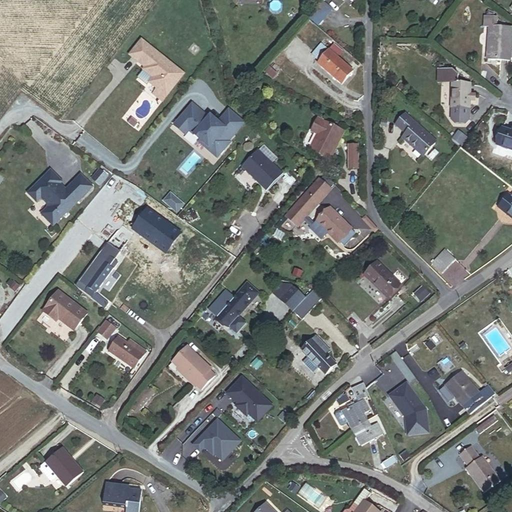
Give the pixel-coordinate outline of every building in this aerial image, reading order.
[(323,20),(336,5),(329,0),(320,0),(311,11),(323,20)] [(323,20),(311,11),(307,16),(318,26),(323,20)] [(511,55),(511,40),(511,30),(496,29),(497,20),(493,19),(493,16),(487,14),(486,19),(485,19),(484,27),(490,28),(487,60),(510,63),(511,62),(511,55)] [(129,58),(145,70),(146,68),(151,72),(148,77),(153,80),(149,85),(156,91),(153,96),(162,104),(183,77),(141,44),(129,58)] [(353,72),(342,63),(347,57),(336,47),(331,53),(322,45),(312,56),(320,62),(317,65),(341,85),(353,72)] [(277,74),(268,66),(264,71),(273,78),(277,74)] [(143,73),(148,77),(151,72),(146,68),(145,70),(143,73)] [(458,84),(459,75),(453,69),(438,69),(437,84),(451,84),(451,110),(470,110),(471,103),(471,95),(471,85),(458,84)] [(215,127),(191,107),(173,128),(184,137),(188,133),(199,142),(198,144),(217,160),(230,145),(228,143),(243,126),(228,113),(215,127)] [(403,139),(423,158),(436,144),(406,116),(397,126),(407,135),(403,139)] [(330,160),(344,132),(318,119),(312,131),(318,134),(310,150),(330,160)] [(497,146),(511,151),(511,132),(511,133),(503,130),(497,146)] [(358,169),(357,147),(349,147),(350,169),(358,169)] [(245,168),(266,189),(281,174),(259,153),(245,168)] [(54,226),(93,188),(81,176),(66,191),(60,185),(62,182),(51,171),(29,193),(37,202),(42,198),(49,205),(47,207),(49,208),(42,215),(54,226)] [(100,171),(94,179),(101,185),(108,177),(100,171)] [(296,180),(287,171),(282,176),(291,185),(296,180)] [(332,184),(324,178),(322,182),(329,188),(332,184)] [(286,221),(297,230),(304,221),(307,217),(329,192),(319,183),(286,221)] [(220,202),(208,192),(200,201),(211,211),(220,202)] [(499,209),(511,219),(511,198),(509,196),(499,209)] [(188,240),(193,234),(152,202),(146,197),(75,287),(104,310),(109,303),(95,293),(119,263),(114,259),(135,233),(132,231),(140,221),(148,227),(140,237),(142,239),(151,246),(145,255),(134,268),(136,269),(148,279),(150,277),(182,235),(188,240)] [(170,197),(163,205),(176,215),(182,208),(170,197)] [(352,229),(330,208),(327,212),(325,209),(316,218),(319,220),(315,224),(311,228),(310,229),(322,239),(326,234),(337,244),(352,229)] [(315,224),(307,217),(304,221),(311,228),(315,224)] [(135,233),(140,237),(148,227),(140,221),(132,231),(135,233)] [(145,255),(151,246),(142,239),(135,247),(145,255)] [(182,270),(193,255),(186,250),(175,264),(182,270)] [(442,276),(456,261),(446,252),(432,266),(442,276)] [(364,276),(370,283),(384,268),(377,262),(364,276)] [(172,282),(182,270),(175,264),(165,277),(172,282)] [(386,298),(399,284),(384,268),(370,283),(386,298)] [(144,285),(150,290),(156,282),(150,277),(148,279),(136,269),(132,275),(144,285)] [(139,292),(144,285),(132,275),(127,282),(139,292)] [(172,282),(165,277),(159,285),(166,290),(172,282)] [(20,286),(14,282),(10,287),(15,292),(20,286)] [(171,306),(176,298),(166,290),(159,285),(156,282),(150,290),(156,294),(154,297),(165,306),(167,303),(171,306)] [(137,294),(149,303),(154,297),(156,294),(150,290),(144,285),(139,292),(137,294)] [(225,326),(228,329),(258,296),(247,286),(234,300),(226,293),(209,311),(220,321),(225,326)] [(306,300),(292,286),(280,299),(294,312),(306,300)] [(421,302),(429,294),(422,288),(415,295),(421,302)] [(75,331),(88,314),(58,292),(43,312),(54,320),(56,317),(59,319),(75,331)] [(316,306),(319,303),(311,294),(307,298),(316,306)] [(293,313),(302,321),(316,306),(307,298),(306,300),(294,312),(293,313)] [(107,339),(116,328),(107,322),(98,333),(107,339)] [(131,340),(129,343),(119,336),(109,351),(134,369),(147,352),(131,340)] [(336,366),(327,356),(331,352),(317,338),(302,351),(326,376),(336,366)] [(211,369),(188,347),(173,362),(190,379),(189,381),(195,387),(196,385),(202,390),(215,376),(210,371),(211,369)] [(470,418),(497,396),(488,385),(478,394),(462,374),(446,387),(470,418)] [(270,411),(240,382),(225,398),(236,408),(236,412),(242,418),(246,418),(255,426),(270,411)] [(428,434),(425,411),(423,411),(419,406),(421,405),(405,384),(388,397),(405,419),(407,437),(428,434)] [(356,402),(369,397),(363,385),(358,387),(351,391),(356,401),(356,402)] [(141,410),(154,394),(149,389),(135,405),(141,410)] [(305,398),(308,402),(316,394),(313,391),(305,398)] [(343,414),(365,402),(370,411),(364,415),(369,423),(376,419),(368,403),(371,401),(369,397),(356,402),(356,401),(352,404),(346,395),(337,401),(342,410),(336,413),(335,417),(340,425),(343,426),(348,423),(343,414)] [(353,432),(369,423),(364,415),(370,411),(365,402),(343,414),(348,423),(353,432)] [(479,436),(495,424),(491,419),(475,430),(479,436)] [(353,432),(361,448),(384,435),(379,426),(372,429),(369,423),(353,432)] [(215,424),(191,449),(198,455),(202,451),(211,459),(212,458),(220,465),(238,446),(215,424)] [(484,496),(501,483),(484,459),(481,461),(472,448),(460,458),(468,469),(466,471),(484,496)] [(72,461),(61,449),(58,451),(69,463),(72,461)] [(83,473),(72,461),(69,463),(58,451),(43,465),(39,469),(38,473),(49,484),(56,478),(66,489),(83,473)] [(382,464),(384,470),(398,463),(396,457),(382,464)] [(142,511),(145,494),(131,492),(131,489),(124,488),(124,485),(107,483),(105,504),(129,507),(128,511),(142,511)] [(354,511),(363,501),(365,502),(370,496),(364,491),(347,511),(354,511)] [(378,511),(365,502),(363,501),(354,511),(378,511)]
